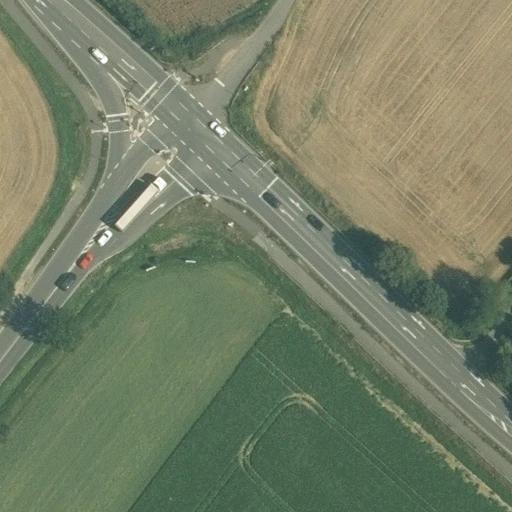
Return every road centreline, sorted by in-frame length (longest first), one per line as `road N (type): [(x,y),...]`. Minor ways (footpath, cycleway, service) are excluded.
road 1 (secondary): [(190,124),(511,431)]
road 2 (secondary): [(74,21),(114,129),(117,210)]
road 3 (secondary): [(117,210),(0,364)]
road 4 (track): [(284,0),(190,124)]
road 5 (secondary): [(74,21),(190,124)]
